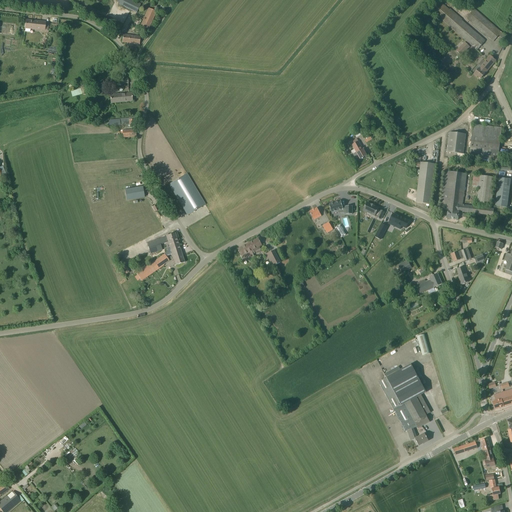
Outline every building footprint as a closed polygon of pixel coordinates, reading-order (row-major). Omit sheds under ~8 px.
[(136,13),(141,4),(131,0),(120,0),(118,4),(136,13)] [(477,50),(485,41),(439,2),(432,11),(477,50)] [(141,26),(148,30),(156,11),(149,8),(141,26)] [(493,42),(501,33),(474,9),(466,18),(493,42)] [(26,20),(25,31),(30,32),(30,29),(48,31),(48,23),(45,23),(45,22),(26,20)] [(0,22),(0,33),(14,35),(15,24),(0,22)] [(140,37),(123,35),(122,42),(139,44),(140,37)] [(461,55),(469,47),(465,43),(457,51),(461,55)] [(478,76),(481,78),(496,61),(490,56),(485,61),(483,59),(479,64),(481,66),(479,69),(479,68),(474,74),(477,77),(478,76)] [(132,93),(129,93),(110,95),(111,103),(133,101),(132,93)] [(111,126),(129,124),(130,126),(135,126),(134,120),(129,120),(129,118),(110,120),(111,126)] [(474,125),(470,157),(498,161),(498,156),(502,128),(474,125)] [(121,138),(123,138),(136,136),(135,130),(120,131),(121,138)] [(447,152),(463,154),(465,134),(449,132),(447,152)] [(355,144),(352,145),(357,153),(353,155),(352,155),(355,159),(359,157),(360,159),(366,155),(364,151),(358,141),(357,139),(353,141),(355,144)] [(421,162),(416,203),(431,204),(435,164),(421,162)] [(458,220),(459,211),(493,216),(494,209),(462,205),(463,197),(463,198),(467,174),(445,171),(440,209),(448,210),(447,218),(458,220)] [(187,215),(205,205),(187,174),(169,184),(187,215)] [(491,205),(494,177),(473,175),(472,187),(479,188),(477,203),(491,205)] [(499,178),(495,206),(507,207),(510,179),(499,178)] [(144,197),(143,187),(125,190),(126,200),(144,197)] [(342,206),(341,201),(329,204),(331,212),(338,210),(339,213),(346,213),(346,214),(352,214),(352,206),(346,206),(342,206)] [(375,215),(378,216),(377,218),(380,219),(384,212),(380,210),(380,211),(378,210),(379,208),(367,202),(363,210),(375,216),(375,215)] [(314,220),(317,218),(321,216),(317,208),(310,212),(314,220)] [(409,221),(393,213),(389,221),(396,224),(394,227),(400,229),(401,226),(406,228),(409,221)] [(327,233),(333,229),(329,222),(322,226),(327,233)] [(381,239),(388,226),(382,223),(375,236),(381,239)] [(343,233),(339,226),(335,228),(339,235),(343,233)] [(168,242),(170,247),(170,248),(179,245),(175,233),(166,236),(166,237),(147,243),(150,254),(162,250),(160,244),(168,242)] [(258,238),(237,249),(241,256),(243,258),(244,261),(254,256),(253,254),(261,250),(259,246),(262,245),(258,238)] [(180,248),(179,245),(170,248),(170,247),(164,249),(166,255),(166,256),(172,254),(175,265),(184,262),(180,248)] [(465,261),(471,259),(468,248),(451,254),(454,262),(464,258),(465,261)] [(280,263),(276,255),(274,250),(267,254),(273,267),(280,263)] [(166,255),(164,254),(124,283),(128,289),(169,261),(166,256),(166,255)] [(125,274),(129,273),(122,259),(119,261),(125,274)] [(408,269),(411,267),(407,260),(398,266),(402,273),(405,271),(405,270),(407,269),(408,269)] [(430,279),(425,281),(425,280),(413,285),(417,295),(434,287),(434,288),(442,284),(437,274),(429,277),(430,279)] [(465,274),(459,276),(461,284),(469,281),(468,277),(466,278),(465,274)] [(417,336),(422,356),(430,354),(425,334),(417,336)] [(388,369),(410,358),(405,349),(383,360),(388,369)] [(384,374),(385,375),(380,378),(381,380),(378,382),(405,432),(407,431),(412,429),(417,427),(418,428),(430,422),(426,415),(431,412),(421,395),(426,392),(411,364),(400,370),(399,366),(384,374)] [(505,374),(502,375),(501,373),(492,375),(494,382),(506,379),(505,374)] [(511,389),(494,395),(496,400),(492,401),(495,410),(511,404),(511,389)] [(416,438),(412,429),(407,431),(410,440),(415,439),(419,446),(428,440),(424,433),(416,438)] [(480,440),(485,458),(492,456),(487,438),(480,440)] [(493,459),(492,456),(485,458),(486,461),(485,461),(486,468),(495,465),(493,459)] [(0,485),(0,495),(9,489),(4,482),(0,485)] [(498,495),(500,494),(499,487),(496,487),(495,484),(491,485),(493,495),(490,496),(489,499),(491,501),(499,499),(498,495)] [(0,501),(0,508),(3,511),(2,511),(7,511),(21,501),(13,491),(0,501)]
